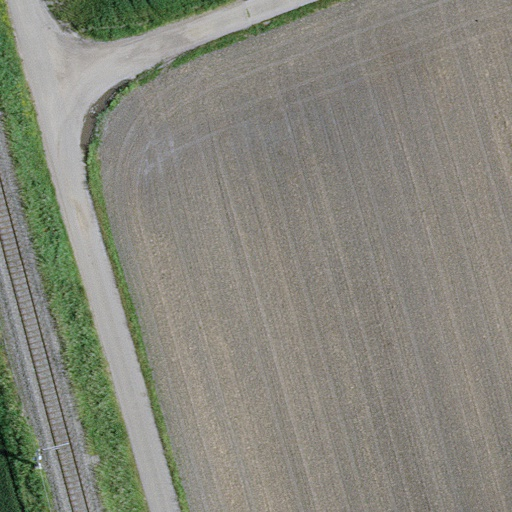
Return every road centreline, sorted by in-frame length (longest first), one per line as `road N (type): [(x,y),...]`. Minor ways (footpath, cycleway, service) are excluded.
road 1 (track): [(50,85),(170,511)]
road 2 (track): [(284,0),(50,85)]
